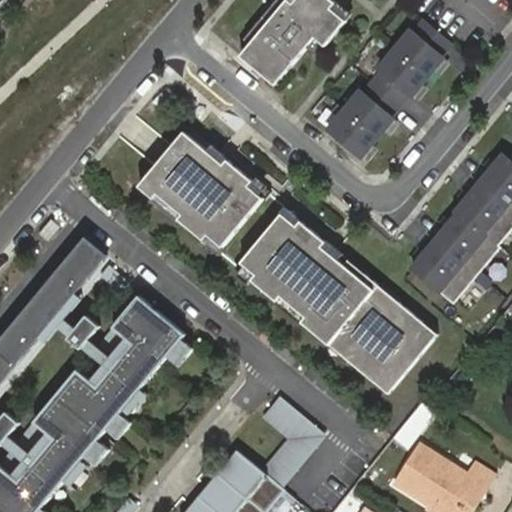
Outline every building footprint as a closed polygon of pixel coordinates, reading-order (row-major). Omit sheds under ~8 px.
[(319,39),(344,8),(334,0),(265,0),(239,32),(245,37),(235,50),(269,78),(309,31),(319,39)] [(406,87),(438,49),(436,47),(445,36),(417,12),(408,24),(406,22),(374,61),(376,63),(366,74),(357,86),(355,84),(323,123),(355,149),(387,110),(385,109),(386,107),(404,86),(406,87)] [(211,246),(261,187),(182,121),(132,179),(211,246)] [(445,299),(479,257),(491,243),(489,241),(511,213),(511,165),(494,151),(448,207),(450,208),(449,209),(403,265),(445,299)] [(429,331),(279,203),(229,262),(379,389),(429,331)] [(0,390),(111,259),(91,241),(0,346),(0,390)] [(131,283),(111,266),(102,276),(122,293),(131,283)] [(0,511),(40,511),(188,337),(141,297),(114,329),(134,345),(96,391),(76,374),(31,427),(51,443),(12,488),(0,477),(0,511)] [(396,484),(439,511),(461,511),(479,483),(419,446),(396,484)] [(262,511),(279,493),(231,452),(180,511),(262,511)] [(476,469),(470,477),(479,483),(461,511),(438,511),(432,508),(429,511),(472,511),(493,480),(476,469)] [(133,511),(138,503),(124,496),(115,511),(133,511)]
